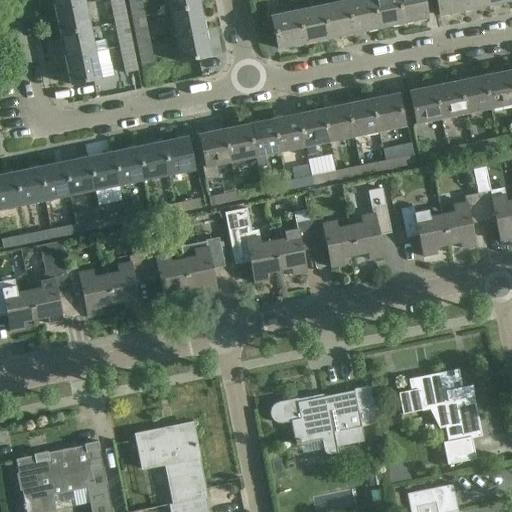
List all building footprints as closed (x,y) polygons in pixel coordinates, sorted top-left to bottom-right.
[(108,0),(113,21),(127,18),(122,0),(108,0)] [(126,0),(130,18),(144,15),(141,0),(126,0)] [(166,0),(169,10),(198,4),(197,0),(166,0)] [(319,5),(326,37),(350,32),(343,0),(319,5)] [(345,0),(343,0),(350,32),(374,28),(368,0),(345,0)] [(368,0),(374,28),(399,22),(394,0),(368,0)] [(394,0),(399,22),(424,17),(420,0),(394,0)] [(463,10),(460,0),(434,0),(437,15),(463,10)] [(460,0),(463,10),(487,5),(485,0),(460,0)] [(54,7),(59,32),(88,26),(83,1),(54,7)] [(169,10),(174,35),(203,29),(198,4),(169,10)] [(294,10),(301,42),(326,37),(319,5),(294,10)] [(301,42),(294,10),(268,16),(275,48),(301,42)] [(136,43),(150,40),(144,15),(130,18),(136,43)] [(118,46),(132,43),(127,18),(113,21),(118,46)] [(59,32),(64,57),(93,51),(93,53),(107,50),(105,39),(91,42),(88,26),(59,32)] [(179,61),(209,54),(203,29),(174,35),(179,61)] [(150,40),(136,43),(141,69),(155,66),(150,40)] [(132,43),(118,46),(124,73),(137,70),(132,43)] [(93,51),(64,57),(69,83),(98,77),(96,65),(110,62),(108,50),(107,50),(93,53),(93,51)] [(511,103),(511,92),(508,71),(483,76),(490,108),(511,103)] [(458,81),(465,113),(490,108),(483,76),(458,81)] [(465,113),(458,81),(433,86),(440,118),(465,113)] [(440,118),(433,86),(407,91),(414,123),(440,118)] [(371,99),(378,131),(403,126),(397,94),(371,99)] [(378,131),(371,99),(346,104),(353,136),(378,131)] [(346,104),(322,109),(328,141),(353,136),(346,104)] [(303,146),(306,157),(316,154),(314,144),(328,141),(322,109),(298,114),(304,146),(303,146)] [(273,119),(279,151),(303,146),(304,146),(298,114),(273,119)] [(254,156),(256,167),(267,165),(264,154),(279,151),(273,119),(247,124),(254,156)] [(254,156),(247,124),(223,129),(230,161),(254,156)] [(201,166),(204,180),(219,177),(216,163),(230,161),(223,129),(198,134),(204,165),(201,166)] [(511,133),(496,137),(498,147),(511,144),(511,133)] [(187,137),(161,142),(168,175),(193,169),(187,137)] [(471,143),(473,153),(498,147),(496,137),(471,143)] [(161,142),(136,147),(143,180),(168,175),(161,142)] [(446,148),(448,158),(473,153),(471,143),(446,148)] [(136,147),(112,152),(118,185),(143,180),(136,147)] [(448,158),(446,148),(421,153),(423,163),(448,158)] [(112,152),(87,157),(94,190),(118,185),(112,152)] [(330,153),(307,159),(311,175),(335,169),(330,153)] [(384,160),(386,170),(412,165),(410,155),(384,160)] [(87,157),(62,162),(69,195),(94,190),(87,157)] [(359,166),(360,175),(386,170),(384,160),(359,166)] [(62,162),(37,167),(44,200),(69,195),(62,162)] [(335,171),(337,180),(360,175),(359,166),(335,171)] [(485,166),(472,168),(477,193),(476,193),(480,216),(494,214),(495,219),(495,220),(499,241),(511,238),(511,236),(511,231),(511,230),(511,200),(505,201),(503,194),(491,197),(490,190),(485,166)] [(37,167),(13,172),(19,205),(44,200),(37,167)] [(310,176),(312,185),(337,180),(335,171),(310,176)] [(0,208),(19,205),(13,172),(0,174),(0,208)] [(286,181),(288,190),(312,185),(310,176),(286,181)] [(260,186),(261,196),(288,190),(286,181),(260,186)] [(236,191),(238,201),(261,196),(260,186),(236,191)] [(238,201),(236,191),(208,197),(210,206),(238,201)] [(453,212),(440,215),(446,244),(460,241),(461,249),(475,246),(470,225),(470,224),(469,218),(480,216),(476,193),(463,196),(465,202),(464,202),(451,205),(453,212)] [(174,203),(176,213),(201,208),(199,198),(174,203)] [(149,209),(151,218),(176,213),(174,203),(149,209)] [(361,224),(349,226),(355,256),(367,253),(368,260),(383,257),(378,236),(377,231),(391,228),(386,204),(371,207),(373,215),(372,215),(359,218),(361,224)] [(413,206),(399,208),(404,233),(416,230),(417,236),(421,257),(436,254),(435,246),(446,244),(440,215),(428,217),(427,210),(414,213),(413,206)] [(124,214),(126,223),(151,218),(149,209),(124,214)] [(286,239),(272,242),(278,271),(288,269),(290,268),(292,276),(306,273),(303,256),(302,251),(301,245),(312,243),(308,219),(309,219),(307,209),(292,212),(296,230),(284,232),(286,239)] [(247,257),(253,284),(268,281),(267,273),(278,271),(272,242),(260,244),(258,231),(250,233),(245,210),(224,214),(233,260),(247,257)] [(99,219),(101,229),(126,223),(124,214),(99,219)] [(309,219),(308,219),(312,243),(324,240),(325,246),(326,246),(330,267),(344,264),(343,258),(355,256),(349,226),(338,229),(338,228),(336,222),(323,224),(322,225),(321,217),(309,219)] [(75,224),(77,234),(101,229),(99,219),(75,224)] [(50,229),(52,239),(77,234),(75,224),(50,229)] [(25,234),(27,244),(52,239),(50,229),(25,234)] [(27,244),(25,234),(6,239),(8,248),(27,244)] [(205,241),(180,247),(183,260),(182,260),(188,289),(200,286),(202,293),(217,290),(213,269),(212,269),(211,263),(223,261),(218,237),(205,240),(205,241)] [(41,288),(28,291),(34,320),(47,318),(48,325),(63,322),(57,294),(68,292),(64,268),(59,241),(41,245),(48,280),(40,281),(41,288)] [(156,251),(141,253),(145,276),(158,273),(159,280),(163,301),(177,298),(176,291),(188,289),(182,260),(171,262),(169,256),(157,258),(156,251)] [(118,273),(105,276),(111,304),(124,301),(126,309),(140,306),(136,285),(135,284),(134,278),(145,276),(141,253),(128,256),(130,264),(117,266),(118,273)] [(77,265),(64,268),(68,292),(81,290),(86,315),(86,317),(100,314),(99,306),(111,304),(105,276),(93,278),(91,271),(79,274),(77,265)] [(1,282),(0,281),(0,305),(4,305),(6,311),(10,332),(24,330),(23,322),(34,320),(28,291),(16,293),(15,286),(14,279),(1,282)] [(458,369),(408,380),(410,391),(397,393),(402,414),(425,409),(436,424),(444,423),(448,442),(443,442),(442,442),(447,465),(475,459),(475,456),(473,456),(470,439),(481,436),(471,385),(466,386),(466,389),(462,390),(458,369)] [(298,402),(297,398),(278,402),(277,402),(275,403),(274,404),(272,406),(270,409),(270,412),(270,415),(271,417),(272,419),(273,421),(278,423),(281,424),(291,422),(295,440),(294,440),(295,445),(300,444),(299,440),(320,435),(323,450),(324,452),(325,453),(327,454),(329,454),(337,453),(336,447),(363,442),(361,428),(377,424),(369,387),(368,388),(368,389),(355,392),(353,391),(322,397),(323,400),(315,401),(315,399),(298,402)] [(209,511),(199,460),(191,424),(136,436),(143,468),(165,463),(173,503),(168,504),(169,511),(209,511)] [(98,442),(98,441),(83,444),(84,445),(57,451),(65,485),(66,492),(86,488),(91,511),(111,511),(113,511),(113,509),(111,510),(98,442)] [(66,492),(65,485),(57,451),(48,453),(47,451),(33,454),(33,456),(16,459),(18,473),(20,473),(24,490),(22,490),(24,503),(22,504),(23,509),(26,509),(26,511),(53,511),(56,511),(53,495),(66,492)] [(381,472),(366,475),(369,486),(384,483),(381,472)] [(435,511),(431,489),(406,494),(410,511),(457,511),(457,509),(444,511),(435,511)]
